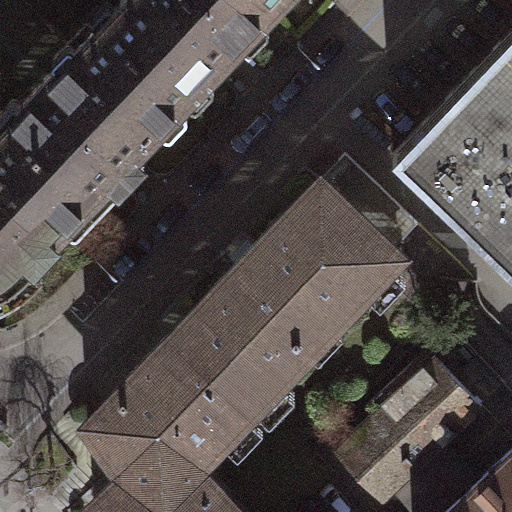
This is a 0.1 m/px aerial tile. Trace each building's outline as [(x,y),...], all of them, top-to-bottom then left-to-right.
[(260,0),(120,0),(100,22),(181,100),(269,8),(260,0)] [(0,125),(0,160),(65,222),(111,174),(120,183),(144,158),(134,148),(181,100),(100,22),(0,125)] [(511,27),(393,152),(511,265),(511,27)] [(341,152),(172,331),(246,401),(279,366),(272,359),(349,278),(356,284),(415,222),(341,152)] [(0,287),(6,284),(13,296),(30,284),(43,270),(33,261),(59,234),(56,231),(65,222),(0,160),(0,287)] [(172,331),(92,414),(128,461),(93,499),(105,511),(189,511),(216,486),(191,456),(246,401),(172,331)] [(481,402),(434,353),(411,375),(403,367),(364,404),(371,411),(335,446),(383,496),(392,487),(416,511),(439,511),(477,477),(442,440),(481,402)] [(439,511),(511,511),(511,442),(477,477),(439,511)] [(189,511),(241,511),(216,486),(189,511)]
